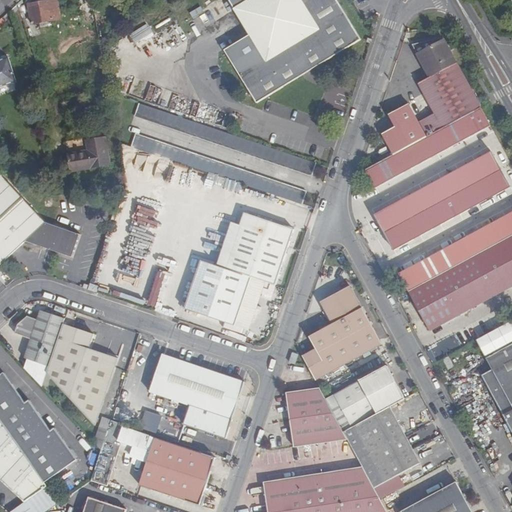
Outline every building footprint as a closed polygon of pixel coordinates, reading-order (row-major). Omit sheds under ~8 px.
[(84,0),(87,13),(94,12),(92,0),(84,0)] [(332,0),(226,0),(246,35),(220,51),(251,105),(358,44),(332,0)] [(31,26),(62,21),(58,1),(28,5),(31,26)] [(148,24),(132,37),(140,47),(156,34),(148,24)] [(428,135),(479,106),(442,37),(413,44),(424,65),(413,71),(430,102),(415,110),(428,135)] [(10,57),(0,60),(0,87),(18,82),(10,57)] [(393,154),(426,136),(408,103),(388,113),(395,126),(382,133),(393,154)] [(393,154),(365,170),(367,174),(375,188),(489,125),(479,106),(428,135),(426,136),(393,154)] [(314,169),(138,109),(134,122),(310,181),(314,169)] [(87,139),(68,142),(73,172),(110,166),(106,138),(88,141),(87,139)] [(132,153),(300,209),(305,195),(137,139),(132,153)] [(491,150),(375,213),(394,249),(510,186),(491,150)] [(0,267),(27,243),(72,258),(80,235),(46,224),(2,176),(0,177),(0,267)] [(412,287),(511,232),(511,211),(403,272),(412,287)] [(244,217),(224,273),(250,281),(274,289),(292,234),(244,217)] [(511,285),(511,232),(412,287),(434,328),(511,285)] [(201,265),(186,311),(235,327),(250,281),(224,273),(201,265)] [(149,306),(158,309),(172,274),(162,270),(149,306)] [(319,346),(305,353),(315,372),(318,378),(382,343),(352,287),(348,285),(324,299),(324,303),(334,321),(313,333),(319,346)] [(395,289),(398,295),(405,291),(402,285),(395,289)] [(24,358),(49,366),(63,325),(66,315),(41,307),(38,317),(28,314),(18,322),(15,331),(31,336),(24,358)] [(511,319),(479,337),(495,366),(484,372),(511,423),(511,319)] [(49,366),(47,373),(97,424),(117,360),(88,350),(93,335),(63,325),(49,366)] [(298,355),(293,353),(289,364),(294,366),(298,355)] [(450,353),(444,356),(450,366),(456,363),(450,353)] [(159,359),(143,416),(223,443),(241,387),(159,359)] [(0,375),(0,419),(45,484),(78,460),(56,430),(52,432),(30,400),(26,403),(4,373),(0,375)] [(296,444),(350,437),(347,430),(328,397),(322,386),(289,390),(296,444)] [(395,411),(392,405),(347,430),(350,437),(364,462),(376,485),(422,460),(419,455),(413,444),(407,432),(403,425),(395,411)] [(0,479),(25,502),(47,487),(45,484),(0,419),(0,479)] [(91,483),(104,487),(119,442),(144,450),(151,453),(155,440),(123,429),(124,426),(111,421),(91,483)] [(147,463),(140,461),(136,473),(144,475),(140,486),(200,506),(215,459),(155,440),(151,453),(147,463)] [(144,450),(140,461),(147,463),(151,453),(144,450)] [(376,485),(364,462),(265,476),(268,509),(262,509),(262,511),(390,511),(383,497),(376,485)] [(476,511),(458,477),(403,507),(405,511),(476,511)] [(122,511),(86,500),(82,511),(122,511)]
